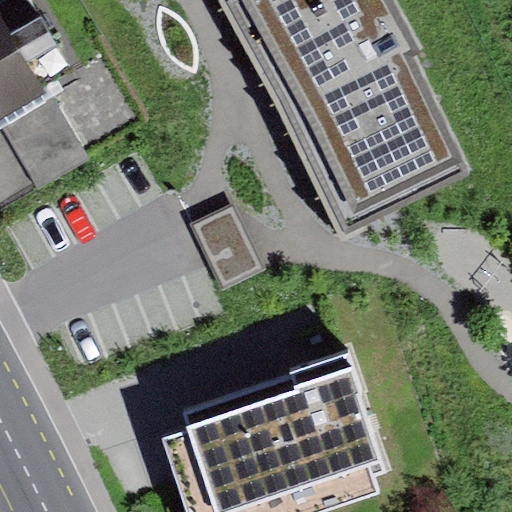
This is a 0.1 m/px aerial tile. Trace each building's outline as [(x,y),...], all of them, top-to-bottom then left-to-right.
[(30,0),(5,0),(0,3),(0,16),(10,33),(40,16),(30,0)] [(390,0),(234,0),(232,2),(283,98),(346,227),(466,169),(406,55),(417,48),(390,0)] [(10,33),(0,16),(0,123),(46,97),(77,80),(40,16),(10,33)] [(56,101),(2,131),(36,189),(89,159),(56,101)] [(195,226),(225,291),(267,271),(236,206),(195,226)] [(194,433),(166,442),(190,511),(343,511),(397,494),(352,362),(189,418),(194,433)]
